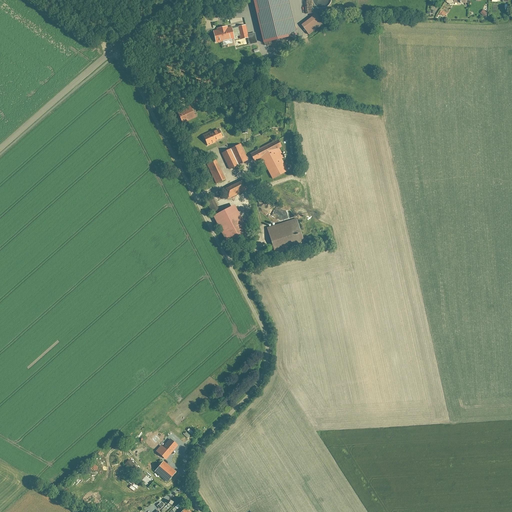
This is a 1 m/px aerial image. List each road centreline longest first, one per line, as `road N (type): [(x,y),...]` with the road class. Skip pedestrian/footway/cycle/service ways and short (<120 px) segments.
road 1 (residential): [(199,511),(187,492),(189,462),(259,382),(265,334),(112,50)]
road 2 (tertiary): [(112,50),(0,149)]
